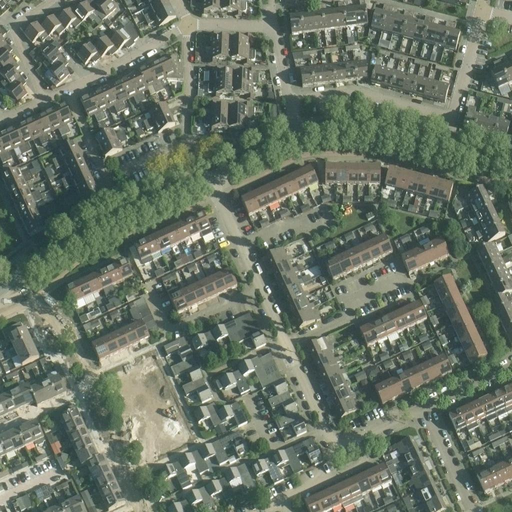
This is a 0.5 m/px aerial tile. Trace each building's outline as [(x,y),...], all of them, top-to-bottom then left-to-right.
[(98,3),(95,6),(96,7),(99,10),(95,14),(96,15),(98,17),(98,18),(102,22),(106,19),(116,10),(110,4),(114,0),(101,0),(99,2),(99,1),(98,3)] [(148,9),(165,0),(141,0),(136,3),(138,7),(146,3),(148,9)] [(146,22),(170,10),(165,0),(148,9),(151,14),(144,18),(146,22)] [(221,2),(202,1),(202,11),(200,11),(200,17),(207,17),(207,12),(221,13),(221,2)] [(354,10),(356,29),(368,27),(365,1),(359,2),(360,10),(354,10)] [(245,12),(246,12),(246,3),(221,2),(221,13),(235,13),(235,18),(241,18),(241,13),(244,13),(245,13),(245,12)] [(73,7),(69,10),(82,24),(88,19),(92,23),(93,21),(98,18),(98,17),(96,15),(95,14),(92,11),(86,3),(80,9),(77,6),(75,9),(73,7)] [(346,30),(342,4),(338,5),(338,12),(333,13),(335,31),(346,30)] [(356,29),(354,10),(348,11),(347,4),(342,4),(346,30),(356,29)] [(335,31),(333,13),(327,14),(326,6),(321,7),(324,32),(335,31)] [(324,32),(321,7),(316,7),(317,14),(311,15),(313,34),(324,32)] [(382,33),(388,8),(384,7),(382,14),(375,13),(371,30),(382,33)] [(388,8),(382,33),(392,36),(396,18),(391,17),(393,9),(388,8)] [(302,35),(299,9),(295,10),(296,18),(289,18),(291,36),(302,35)] [(313,34),(311,15),(305,15),(304,9),(299,9),(302,35),(313,34)] [(57,14),(53,17),(65,31),(71,25),(75,30),(82,24),(69,10),(63,16),(61,13),(58,16),(57,14)] [(170,10),(146,22),(148,26),(155,23),(158,28),(175,20),(170,10)] [(396,18),(392,36),(402,39),(409,14),(404,12),(402,20),(396,18)] [(409,14),(402,39),(413,41),(418,24),(412,22),(414,15),(409,14)] [(40,21),(36,24),(49,38),(55,32),(59,37),(65,31),(53,17),(47,23),(45,20),(42,22),(40,21)] [(418,24),(413,41),(423,44),(430,19),(425,18),(423,25),(418,24)] [(430,19),(423,44),(434,47),(438,29),(433,28),(435,20),(430,19)] [(434,47),(432,52),(443,55),(444,50),(451,24),(446,23),(444,31),(438,29),(434,47)] [(49,38),(36,24),(30,29),(26,25),(20,31),(24,35),(32,45),(38,39),(42,44),(45,41),(49,38)] [(112,32),(105,38),(118,52),(124,46),(126,49),(129,47),(130,49),(135,45),(134,44),(138,39),(131,24),(124,29),(122,31),(116,37),(112,32)] [(451,24),(444,50),(455,52),(460,35),(453,33),(455,26),(451,24)] [(217,34),(210,34),(210,39),(205,39),(205,49),(211,50),(230,50),(230,40),(216,39),(217,34)] [(251,36),(245,36),(244,40),(230,40),(230,50),(249,51),(249,41),(251,41),(251,36)] [(96,39),(89,45),(101,59),(107,53),(110,56),(112,54),(114,55),(118,52),(105,38),(100,44),(96,39)] [(48,72),(62,59),(57,53),(61,49),(55,43),(51,47),(41,55),(47,61),(43,65),(48,72)] [(79,46),(72,52),(76,56),(85,66),(91,60),(93,63),(96,61),(97,62),(101,59),(89,45),(83,51),(79,46)] [(6,46),(0,51),(0,73),(13,62),(8,56),(10,54),(8,51),(10,50),(9,49),(6,46)] [(215,65),(215,61),(229,61),(230,50),(211,50),(211,60),(209,60),(209,65),(215,65)] [(243,66),(250,67),(250,62),(253,62),(254,61),(255,60),(255,51),(249,51),(230,50),(229,61),(244,62),(243,66)] [(33,51),(28,56),(32,60),(37,56),(33,51)] [(167,81),(183,81),(183,73),(179,73),(180,65),(178,65),(178,57),(174,57),(169,59),(168,59),(158,63),(166,81),(166,80),(166,81),(167,81)] [(48,72),(44,75),(50,81),(50,82),(56,88),(60,84),(69,76),(64,70),(66,67),(64,65),(66,63),(65,63),(62,59),(48,72)] [(511,84),(511,68),(510,65),(505,67),(502,60),(497,62),(508,86),(511,84)] [(19,69),(16,66),(13,62),(0,73),(0,75),(5,81),(0,85),(6,91),(20,79),(14,73),(19,69)] [(354,63),(356,81),(367,80),(365,62),(354,63)] [(508,86),(497,62),(493,64),(496,72),(490,74),(498,91),(508,86)] [(166,81),(158,63),(148,68),(160,93),(164,91),(161,83),(166,81)] [(356,81),(354,63),(343,65),(345,83),(356,81)] [(345,83),(343,65),(332,66),(335,84),(345,83)] [(335,84),(332,66),(322,67),(324,85),(335,84)] [(324,85),(322,67),(311,69),(313,87),(324,85)] [(381,87),(386,70),(375,67),(370,84),(381,87)] [(160,93),(148,68),(138,73),(139,75),(146,89),(147,91),(147,92),(148,92),(147,89),(152,87),(155,95),(160,93)] [(220,69),(213,69),(213,73),(209,73),(208,84),(233,85),(234,74),(219,74),(220,69)] [(300,74),(296,74),(298,82),(301,82),(302,88),(313,87),(311,69),(300,70),(300,74)] [(258,75),(254,75),(255,70),(248,70),(248,75),(234,74),(233,85),(252,86),(252,85),(258,86),(258,75)] [(392,90),(396,72),(386,70),(381,87),(392,90)] [(402,93),(407,75),(396,72),(392,90),(402,93)] [(130,79),(141,104),(145,102),(142,94),(147,92),(147,91),(146,89),(139,75),(130,79)] [(413,96),(417,78),(407,75),(402,93),(413,96)] [(423,98),(428,81),(417,78),(413,96),(423,98)] [(20,79),(6,91),(12,97),(7,101),(13,108),(18,104),(27,95),(21,89),(24,87),(22,84),(24,83),(23,83),(20,79)] [(141,104),(130,79),(120,84),(128,101),(133,98),(137,106),(141,104)] [(434,101),(439,84),(428,81),(423,98),(434,101)] [(110,88),(121,113),(126,111),(122,103),(128,101),(120,84),(110,88)] [(233,96),(233,85),(208,84),(208,94),(212,95),(212,99),(219,100),(219,95),(233,96)] [(439,84),(434,101),(445,104),(447,94),(448,91),(449,87),(439,84)] [(247,101),(253,101),(254,96),(252,96),(252,86),(233,85),(233,96),(247,96),(247,101)] [(121,113),(110,88),(100,93),(108,110),(114,108),(117,115),(121,113)] [(108,110),(100,93),(90,97),(102,122),(106,120),(103,112),(108,110)] [(102,122),(90,97),(80,102),(88,119),(94,117),(97,124),(102,122)] [(216,103),(209,103),(209,108),(210,108),(210,118),(229,119),(229,108),(215,108),(216,103)] [(250,105),(244,104),(243,109),(229,108),(229,119),(248,120),(254,120),(254,110),(250,109),(250,105)] [(503,105),(501,113),(510,115),(509,107),(503,105)] [(165,106),(148,114),(151,120),(143,123),(145,128),(170,116),(165,106)] [(54,111),(66,136),(70,134),(67,126),(72,124),(65,107),(54,111)] [(467,112),(462,130),(474,133),(478,115),(474,114),(476,110),(468,108),(467,112)] [(54,111),(44,116),(52,133),(58,130),(61,138),(63,141),(67,139),(66,136),(54,111)] [(474,133),(484,135),(489,118),(478,115),(474,133)] [(35,120),(46,145),(51,143),(47,135),(52,133),(44,116),(35,120)] [(157,134),(175,126),(170,116),(145,128),(147,132),(155,129),(157,134)] [(228,130),(229,119),(210,118),(210,119),(204,118),(204,121),(204,127),(204,128),(205,129),(208,129),(208,134),(214,134),(214,130),(228,130)] [(484,135),(494,138),(499,120),(489,118),(484,135)] [(229,119),(228,130),(242,131),(242,135),(249,135),(249,130),(247,130),(248,120),(229,119)] [(35,120),(25,125),(33,142),(38,140),(42,147),(42,148),(43,148),(44,148),(47,147),(46,145),(35,120)] [(499,120),(494,138),(506,141),(510,123),(499,120)] [(15,129),(26,154),(31,152),(28,144),(33,142),(25,125),(15,129)] [(15,129),(5,134),(13,151),(19,149),(22,156),(23,156),(25,160),(28,158),(26,154),(15,129)] [(113,130),(95,139),(100,149),(125,137),(123,133),(116,136),(113,130)] [(0,136),(0,148),(7,163),(11,161),(8,154),(13,151),(5,134),(0,136)] [(105,159),(122,151),(120,145),(127,142),(125,137),(100,149),(105,159)] [(74,144),(57,152),(59,158),(52,162),(54,166),(79,154),(74,144)] [(66,172),(83,164),(79,154),(54,166),(56,170),(64,167),(66,172)] [(69,178),(61,181),(63,186),(88,174),(83,164),(66,172),(69,178)] [(336,186),(336,167),(325,166),(325,186),(336,186)] [(336,167),(336,186),(347,186),(347,167),(336,167)] [(347,167),(347,186),(358,186),(358,167),(347,167)] [(358,167),(358,186),(369,187),(369,167),(358,167)] [(369,167),(369,187),(380,187),(380,167),(369,167)] [(300,173),(308,190),(318,185),(310,169),(300,173)] [(19,170),(2,178),(6,188),(31,177),(29,172),(22,176),(19,170)] [(395,191),(400,173),(389,170),(385,188),(395,191)] [(290,178),(298,195),(308,190),(300,173),(290,178)] [(400,173),(395,191),(406,193),(410,176),(400,173)] [(75,192),(92,184),(88,174),(63,186),(65,190),(73,187),(75,192)] [(410,176),(406,193),(416,196),(421,179),(410,176)] [(11,198),(28,190),(26,185),(33,181),(31,177),(6,188),(11,198)] [(280,182),(288,199),(298,195),(290,178),(280,182)] [(421,179),(416,196),(427,199),(431,181),(421,179)] [(431,181),(427,199),(437,202),(442,184),(431,181)] [(270,187),(278,204),(288,199),(280,182),(270,187)] [(72,205),(97,194),(92,184),(75,192),(78,197),(70,201),(72,205)] [(442,184),(437,202),(448,204),(453,187),(442,184)] [(261,192),(269,208),(278,204),(270,187),(261,192)] [(469,207),(487,199),(482,189),(470,195),(469,194),(464,196),(469,207)] [(15,208),(40,196),(38,192),(31,195),(28,190),(11,198),(15,208)] [(251,196),(259,213),(269,208),(261,192),(251,196)] [(97,194),(72,205),(74,209),(82,206),(85,212),(102,204),(97,194)] [(40,196),(15,208),(20,218),(37,210),(35,204),(42,201),(40,196)] [(241,201),(249,218),(259,213),(251,196),(241,201)] [(487,199),(469,207),(472,213),(467,216),(468,219),(491,208),(487,199)] [(455,202),(453,208),(455,211),(459,212),(463,210),(460,203),(455,202)] [(478,226),(496,218),(491,208),(468,219),(470,222),(475,219),(478,226)] [(25,227),(49,216),(47,211),(40,215),(37,210),(20,218),(25,227)] [(210,231),(204,217),(203,215),(193,220),(200,236),(210,231)] [(49,216),(25,227),(29,238),(47,229),(44,224),(51,220),(49,216)] [(477,237),(500,227),(496,218),(478,226),(481,232),(476,234),(477,237)] [(190,240),(200,236),(193,220),(183,225),(190,240)] [(173,229),(180,245),(190,240),(183,225),(173,229)] [(500,227),(477,237),(478,240),(483,238),(487,245),(504,236),(500,227)] [(163,234),(171,249),(180,245),(173,229),(163,234)] [(154,238),(161,254),(171,249),(163,234),(154,238)] [(374,242),(382,259),(392,254),(384,237),(374,242)] [(154,238),(143,243),(153,262),(163,258),(161,254),(154,238)] [(431,245),(438,262),(448,257),(441,240),(431,245)] [(364,247),(372,263),(382,259),(374,242),(364,247)] [(481,263),(499,254),(495,247),(501,245),(499,242),(494,245),(476,253),(481,263)] [(153,262),(143,243),(134,247),(143,267),(153,262)] [(421,250),(428,266),(438,262),(431,245),(421,250)] [(354,251),(362,268),(372,263),(364,247),(354,251)] [(271,269),(288,261),(289,263),(292,261),(290,256),(287,258),(283,249),(266,257),(271,269)] [(411,254),(419,271),(428,266),(421,250),(411,254)] [(345,256),(352,272),(362,268),(354,251),(345,256)] [(419,271),(411,254),(401,259),(409,275),(419,271)] [(499,254),(481,263),(485,272),(508,261),(507,258),(501,260),(499,254)] [(335,260),(343,277),(352,272),(345,256),(335,260)] [(343,277),(335,260),(325,265),(332,282),(343,277)] [(288,261),(271,269),(277,281),(294,273),(295,274),(298,273),(298,272),(296,268),(292,270),(289,263),(288,261)] [(508,261),(485,272),(489,281),(507,273),(504,266),(510,264),(508,261)] [(115,267),(122,283),(132,278),(125,263),(115,267)] [(122,283),(115,267),(105,272),(112,287),(122,283)] [(219,276),(226,292),(237,288),(229,271),(219,276)] [(112,287),(105,272),(95,276),(102,292),(112,287)] [(294,273),(277,281),(282,293),(300,285),(300,287),(304,285),(302,280),(298,282),(294,275),(295,274),(294,273)] [(493,290),(511,281),(511,278),(510,279),(507,273),(489,281),(493,290)] [(167,277),(167,278),(161,280),(163,284),(169,282),(170,283),(174,281),(171,275),(167,277)] [(102,292),(95,276),(85,281),(93,297),(102,292)] [(209,280),(217,297),(226,292),(219,276),(209,280)] [(308,276),(301,279),(302,280),(304,285),(311,281),(308,276)] [(438,297),(455,288),(450,278),(433,286),(438,297)] [(199,285),(207,302),(217,297),(209,280),(199,285)] [(93,297),(85,281),(75,285),(83,301),(93,297)] [(498,300),(498,299),(498,300),(508,295),(509,295),(511,293),(511,281),(493,290),(498,300)] [(66,290),(73,306),(83,301),(75,285),(66,290)] [(189,289),(197,306),(207,302),(199,285),(189,289)] [(300,285),(282,293),(288,305),(305,297),(306,298),(309,297),(307,292),(303,294),(300,287),(300,285)] [(455,288),(438,297),(442,306),(460,298),(455,288)] [(187,311),(180,294),(177,289),(167,293),(177,315),(187,311)] [(180,294),(187,311),(197,306),(189,289),(180,294)] [(498,300),(491,303),(495,312),(511,304),(511,301),(509,295),(508,295),(498,300),(498,299),(498,300)] [(305,297),(288,305),(293,317),(311,309),(311,311),(315,309),(312,304),(309,306),(305,298),(306,298),(305,297)] [(460,298),(442,306),(447,316),(464,308),(460,298)] [(135,310),(146,305),(143,299),(133,304),(135,310)] [(511,304),(495,312),(500,322),(511,315),(511,304)] [(135,310),(138,315),(148,310),(146,305),(135,310)] [(426,321),(419,305),(409,310),(416,326),(426,321)] [(464,308),(447,316),(451,326),(469,318),(464,308)] [(299,330),(316,322),(316,323),(320,321),(318,316),(314,318),(311,311),(311,309),(293,317),(299,330)] [(140,320),(151,316),(148,310),(138,315),(140,320)] [(399,314),(406,330),(416,326),(409,310),(399,314)] [(389,319),(397,335),(406,330),(399,314),(389,319)] [(249,315),(243,318),(248,329),(254,326),(249,315)] [(511,315),(500,322),(504,331),(511,327),(511,315)] [(143,326),(153,321),(151,316),(140,320),(141,324),(143,326)] [(237,321),(243,332),(248,329),(243,318),(237,321)] [(456,336),(473,328),(469,318),(451,326),(456,336)] [(379,323),(387,339),(397,335),(389,319),(379,323)] [(145,332),(156,327),(153,321),(143,326),(145,332)] [(211,333),(216,343),(217,343),(227,338),(232,347),(241,343),(237,335),(243,332),(237,321),(211,333)] [(370,328),(377,344),(387,339),(379,323),(370,328)] [(25,330),(23,331),(20,324),(2,333),(5,340),(9,338),(13,348),(30,340),(25,330)] [(131,328),(139,344),(149,340),(148,337),(145,332),(143,326),(141,324),(131,328)] [(256,325),(254,326),(248,329),(243,332),(237,335),(241,343),(250,339),(256,350),(266,345),(256,325)] [(156,327),(145,332),(148,337),(159,332),(156,327)] [(352,327),(347,330),(350,336),(355,334),(352,327)] [(122,333),(129,349),(139,344),(131,328),(122,333)] [(360,332),(367,348),(377,344),(370,328),(360,332)] [(473,328),(456,336),(460,346),(478,337),(473,328)] [(112,337),(119,353),(129,349),(122,333),(112,337)] [(191,342),(196,352),(208,347),(212,357),(221,352),(217,343),(216,343),(211,333),(191,342)] [(102,342),(109,358),(119,353),(112,337),(102,342)] [(478,337),(460,346),(465,355),(482,347),(478,337)] [(184,339),(164,349),(168,357),(178,353),(183,364),(193,359),(184,339)] [(325,339),(307,347),(313,359),(330,351),(331,353),(334,351),(332,346),(329,348),(325,339)] [(30,340),(13,348),(17,357),(34,350),(30,340)] [(92,346),(99,363),(109,358),(102,342),(92,346)] [(482,347),(465,355),(469,366),(487,357),(482,347)] [(22,367),(39,359),(34,350),(17,357),(22,367)] [(319,371),(336,363),(336,365),(340,363),(338,358),(334,360),(331,353),(330,351),(313,359),(319,371)] [(259,360),(262,367),(273,361),(270,355),(259,360)] [(451,374),(443,357),(433,362),(441,379),(451,374)] [(258,358),(250,362),(238,368),(240,372),(243,378),(254,373),(259,382),(267,378),(264,372),(262,367),(259,360),(258,358)] [(183,364),(173,368),(177,377),(187,373),(192,384),(202,379),(193,359),(183,364)] [(273,361),(262,367),(264,372),(276,367),(273,361)] [(423,366),(431,383),(441,379),(433,362),(423,366)] [(324,383),(341,375),(342,377),(345,375),(343,370),(340,372),(336,365),(336,363),(319,371),(324,383)] [(414,371),(421,388),(431,383),(423,366),(414,371)] [(279,373),(277,370),(276,367),(264,372),(267,378),(279,373)] [(370,371),(366,372),(369,378),(369,379),(380,374),(377,367),(370,371)] [(404,375),(412,392),(421,388),(414,371),(404,375)] [(219,391),(223,389),(224,391),(236,386),(241,396),(249,392),(243,378),(240,372),(215,383),(219,391)] [(279,373),(259,382),(263,391),(273,386),(278,397),(278,398),(288,393),(279,373)] [(363,373),(355,377),(358,384),(366,380),(363,373)] [(330,395),(347,387),(347,389),(351,387),(349,382),(345,384),(342,377),(341,375),(324,383),(330,395)] [(394,380),(402,397),(412,392),(404,375),(394,380)] [(66,395),(58,378),(48,382),(56,400),(66,395)] [(202,405),(212,400),(202,379),(192,384),(182,388),(186,397),(196,393),(202,405)] [(384,385),(392,401),(402,397),(394,380),(384,385)] [(56,400),(48,382),(38,387),(46,404),(56,400)] [(374,389),(382,406),(392,401),(384,385),(374,389)] [(46,404),(38,387),(30,391),(28,386),(27,387),(29,391),(35,404),(37,408),(46,404)] [(18,391),(26,408),(35,404),(29,391),(27,387),(18,391)] [(347,387),(330,395),(335,407),(352,399),(353,401),(357,399),(360,397),(358,393),(355,394),(351,396),(347,389),(347,387)] [(511,407),(511,399),(508,390),(498,395),(505,411),(511,407)] [(26,408),(18,391),(8,396),(16,413),(26,408)] [(268,402),(266,403),(270,412),(272,411),(282,406),(287,417),(287,418),(297,413),(288,393),(278,398),(278,397),(268,402)] [(498,395),(488,400),(495,415),(496,415),(497,419),(507,415),(505,411),(498,395)] [(16,413),(8,396),(0,399),(0,402),(7,417),(16,413)] [(352,399),(335,407),(341,419),(358,412),(358,413),(362,411),(360,406),(356,408),(353,401),(352,399)] [(478,404),(484,416),(486,420),(488,424),(498,420),(497,419),(496,415),(495,415),(488,400),(478,404)] [(238,428),(247,424),(238,404),(218,413),(217,413),(223,425),(227,423),(226,422),(233,418),(238,428)] [(484,416),(478,404),(468,409),(476,424),(486,420),(484,416)] [(217,413),(218,413),(214,405),(193,415),(198,425),(210,419),(214,429),(223,425),(217,413)] [(476,424),(468,409),(459,413),(466,429),(468,433),(478,429),(476,424)] [(64,430),(81,422),(76,412),(59,419),(64,430)] [(277,422),(275,423),(279,432),(281,431),(291,426),(296,438),(306,433),(297,413),(287,418),(287,417),(277,422)] [(466,429),(459,413),(449,418),(456,434),(466,429)] [(68,439),(85,431),(81,422),(64,430),(68,439)] [(45,443),(39,429),(36,423),(26,427),(34,444),(35,447),(37,446),(39,447),(43,445),(43,443),(45,443)] [(16,432),(24,449),(34,444),(26,427),(16,432)] [(219,427),(214,429),(217,434),(218,437),(222,435),(219,427)] [(72,449),(90,440),(85,431),(68,439),(72,449)] [(24,449),(16,432),(7,436),(15,453),(24,449)] [(248,454),(239,433),(219,442),(223,451),(233,447),(238,459),(248,454)] [(15,453),(7,436),(0,439),(0,445),(6,457),(15,453)] [(50,447),(54,445),(57,444),(54,439),(48,442),(50,447)] [(396,450),(400,458),(400,459),(417,451),(412,439),(395,447),(395,446),(391,448),(393,452),(396,450)] [(77,458),(94,450),(90,440),(72,449),(77,458)] [(292,449),(296,458),(306,454),(311,465),(314,464),(315,467),(322,463),(321,461),(312,440),(292,449)] [(228,460),(227,460),(223,451),(219,442),(199,452),(204,462),(215,457),(219,466),(228,462),(228,460)] [(289,466),(294,476),(303,472),(296,458),(292,449),(272,458),(277,468),(280,467),(282,470),(289,466)] [(94,450),(77,458),(80,464),(77,465),(79,469),(86,465),(86,466),(86,465),(98,460),(98,459),(94,450)] [(400,458),(385,465),(387,469),(393,467),(402,462),(405,470),(406,471),(423,463),(417,451),(400,459),(400,458)] [(184,471),(195,466),(199,476),(208,471),(204,462),(199,452),(179,461),(180,463),(184,471)] [(90,475),(107,467),(103,457),(98,459),(98,460),(86,465),(86,466),(90,475)] [(277,468),(272,458),(252,468),(257,478),(268,472),(274,485),(283,481),(277,468)] [(184,471),(180,463),(159,472),(164,482),(176,477),(182,491),(191,487),(184,471)] [(411,483),(428,475),(423,463),(406,471),(405,470),(402,472),(404,476),(408,474),(411,482),(411,483)] [(511,479),(511,476),(506,464),(496,468),(503,484),(511,479)] [(246,494),(255,490),(244,466),(224,475),(226,479),(229,485),(240,480),(246,494)] [(95,484),(112,476),(107,467),(90,475),(95,484)] [(391,484),(383,467),(373,472),(381,488),(391,484)] [(503,484),(496,468),(487,473),(494,488),(503,484)] [(364,476),(371,493),(381,488),(373,472),(364,476)] [(494,488),(487,473),(476,478),(483,493),(494,488)] [(417,494),(417,495),(434,487),(428,475),(411,483),(411,482),(407,484),(409,488),(413,486),(417,494)] [(99,494),(116,486),(112,476),(95,484),(99,494)] [(354,481),(362,497),(371,493),(364,476),(354,481)] [(206,488),(210,498),(211,498),(222,493),(226,503),(227,503),(229,506),(234,508),(236,502),(235,502),(234,499),(235,499),(229,485),(226,479),(206,488)] [(362,497),(354,481),(344,485),(353,506),(363,501),(362,497)] [(334,490),(342,507),(342,506),(344,510),(353,506),(344,485),(334,490)] [(103,503),(121,495),(116,486),(99,494),(103,503)] [(39,490),(44,501),(51,498),(46,487),(39,490)] [(419,498),(422,506),(422,507),(439,499),(434,487),(417,495),(417,494),(413,496),(415,500),(419,498)] [(206,511),(215,511),(214,509),(215,508),(211,498),(210,498),(206,488),(185,497),(187,501),(188,501),(190,507),(191,507),(202,502),(206,511)] [(44,501),(39,490),(34,493),(39,504),(44,501)] [(324,494),(332,511),(342,507),(334,490),(324,494)] [(315,499),(320,511),(330,511),(332,511),(324,494),(315,499)] [(121,495),(103,503),(107,511),(109,511),(125,505),(121,495)] [(32,508),(27,496),(21,499),(23,504),(26,510),(27,510),(32,508)] [(84,511),(79,498),(69,503),(72,511),(84,511)] [(21,499),(16,502),(20,511),(21,511),(26,510),(23,504),(21,499)] [(304,504),(308,511),(320,511),(315,499),(304,504)] [(422,507),(422,506),(418,508),(420,511),(424,510),(424,511),(443,511),(445,511),(439,499),(422,507)] [(193,511),(191,507),(190,507),(188,501),(187,501),(167,510),(167,511),(193,511)] [(72,511),(69,503),(59,507),(61,511),(72,511)]
